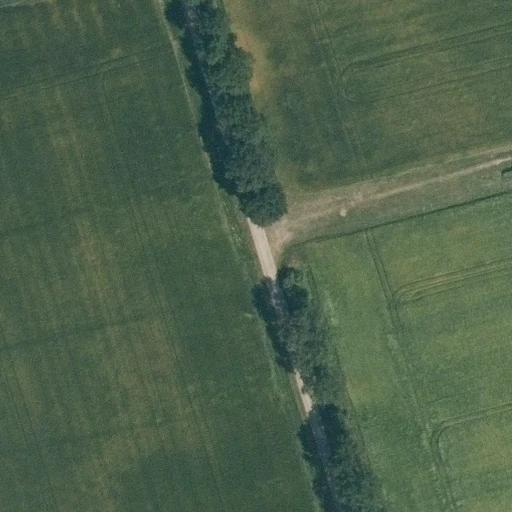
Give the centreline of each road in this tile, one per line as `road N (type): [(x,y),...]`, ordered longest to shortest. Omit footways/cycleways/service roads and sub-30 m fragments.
road 1 (unclassified): [(343,511),(256,230)]
road 2 (track): [(256,230),(511,157)]
road 3 (unclassified): [(187,0),(256,230)]
